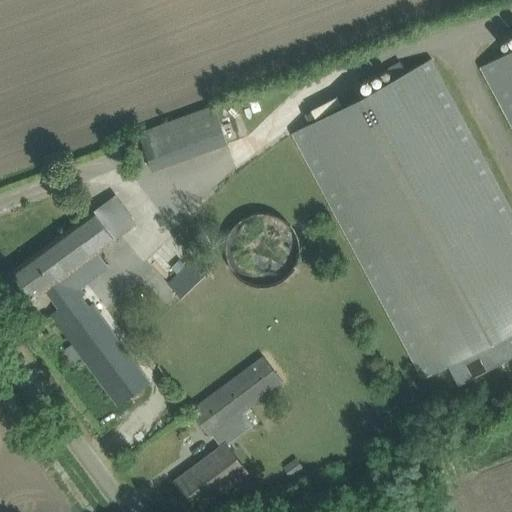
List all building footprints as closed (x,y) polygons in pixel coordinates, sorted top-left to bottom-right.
[(511,49),(481,66),(511,124),(511,49)] [(511,213),(431,58),(293,130),(421,376),(448,362),(460,384),(511,356),(511,213)] [(139,133),(153,170),(228,142),(214,105),(139,133)] [(18,266),(2,278),(23,307),(47,289),(61,308),(52,315),(118,404),(134,392),(149,381),(91,303),(88,306),(80,295),(83,293),(80,289),(86,284),(75,269),(98,252),(135,224),(114,195),(18,266)] [(252,281),(265,282),(277,279),(288,273),(295,263),(299,251),(299,238),(294,226),(286,217),(275,210),(263,208),(250,210),(239,216),(231,224),(227,235),(225,246),(227,257),(232,267),(241,275),(252,281)] [(198,253),(168,283),(182,296),(212,267),(198,253)] [(152,292),(160,285),(139,260),(131,267),(152,292)] [(284,381),(265,355),(191,410),(211,436),(217,431),(226,442),(175,481),(196,508),(246,469),(227,444),(253,425),(243,411),(284,381)] [(285,467),(285,468),(290,475),(302,466),(297,459),(285,467)]
